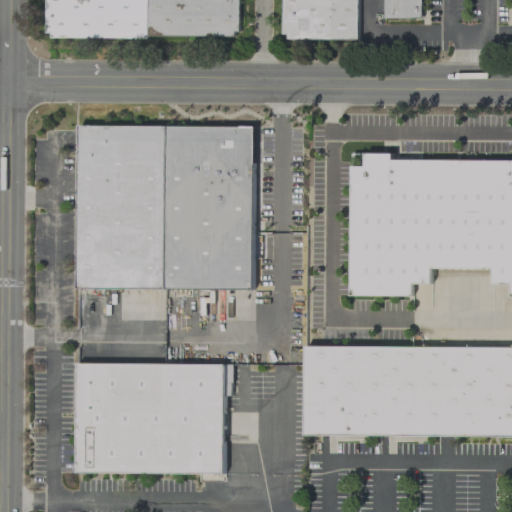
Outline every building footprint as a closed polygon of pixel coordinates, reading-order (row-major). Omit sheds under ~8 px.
[(239,0),(239,30),(234,30),(234,35),(147,34),(147,37),(51,36),(51,32),(45,32),(45,0),(239,0)] [(357,0),(357,39),(287,38),(287,33),(282,33),(282,0),(357,0)] [(385,0),(385,17),(420,17),(420,0),(385,0)] [(79,124),(254,126),(252,288),(77,287),(79,124)] [(364,153),(392,153),(392,159),(511,159),(511,295),(511,282),(492,282),(493,266),(429,266),(429,281),(410,281),(410,293),(351,293),(351,166),(364,166),(364,153)] [(305,345),(511,345),(511,434),(304,434),(305,345)] [(77,363),(224,364),(223,473),(76,472),(77,363)]
